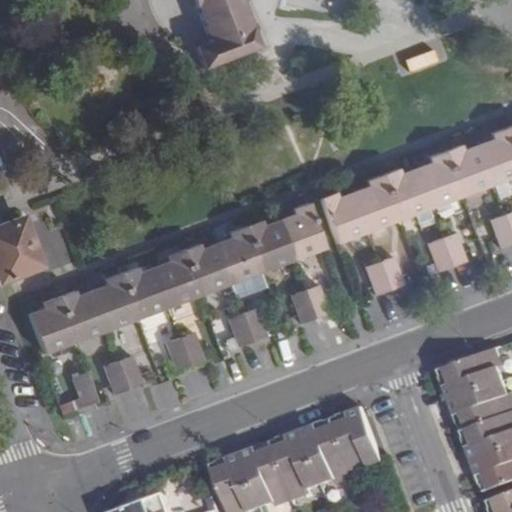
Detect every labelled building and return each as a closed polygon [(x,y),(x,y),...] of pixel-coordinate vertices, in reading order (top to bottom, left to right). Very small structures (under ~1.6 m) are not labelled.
[(202,73),(258,54),(239,0),(200,0),(215,42),(194,49),(202,73)] [(411,73),(440,62),(433,44),(404,54),(411,73)] [(337,240),(511,173),(511,120),(487,130),(489,136),(461,147),(458,141),(427,152),(429,158),(399,170),(396,164),(363,176),(365,183),(340,193),(337,186),(319,193),(337,240)] [(292,257),(323,245),(306,198),(289,205),(292,212),(277,217),(292,257)] [(511,207),(488,217),(499,246),(511,240),(511,207)] [(261,269),(292,257),(277,217),(265,222),(262,216),(243,223),(261,269)] [(0,228),(0,288),(1,290),(44,273),(24,219),(0,228)] [(230,281),(261,269),(243,223),(228,228),(230,234),(214,240),(230,281)] [(424,241),(435,270),(465,258),(454,229),(424,241)] [(230,281),(214,240),(202,245),(199,240),(181,246),(199,293),(230,281)] [(199,293),(181,246),(166,252),(169,257),(152,263),(168,305),(199,293)] [(364,263),(375,292),(403,282),(392,252),(364,263)] [(168,305),(152,263),(138,269),(135,263),(119,270),(136,317),(168,305)] [(89,287),(105,328),(136,317),(119,270),(103,276),(106,282),(89,287)] [(303,286),(314,316),(329,310),(318,281),(303,286)] [(75,286),(56,294),(74,340),(105,328),(89,287),(77,292),(75,286)] [(301,321),(314,316),(303,286),(291,291),(301,321)] [(45,303),(24,312),(40,354),(74,340),(56,294),(43,298),(45,303)] [(256,304),(241,310),(252,339),(267,333),(256,304)] [(252,339),(241,310),(229,314),(240,344),(252,339)] [(193,329),(178,334),(189,363),(204,357),(193,329)] [(189,363),(178,334),(164,340),(174,369),(189,363)] [(508,370),(500,348),(441,370),(486,488),(511,477),(511,389),(505,371),(508,370)] [(131,353),(116,358),(127,387),(141,381),(131,353)] [(127,387),(116,358),(103,363),(114,392),(127,387)] [(96,399),(85,369),(70,375),(81,405),(96,399)] [(382,457),(361,400),(269,435),(294,499),(309,493),(306,485),(335,474),(338,483),(375,468),(372,461),(382,457)] [(294,499),(269,435),(239,446),(260,502),(273,497),(276,505),(294,499)] [(260,502),(239,446),(209,457),(228,511),(251,511),(250,506),(260,502)] [(511,511),(511,490),(494,497),(498,511),(511,511)] [(171,511),(165,493),(112,511),(171,511)]
